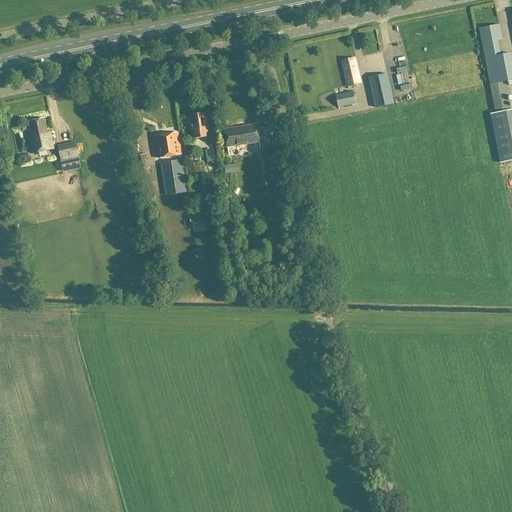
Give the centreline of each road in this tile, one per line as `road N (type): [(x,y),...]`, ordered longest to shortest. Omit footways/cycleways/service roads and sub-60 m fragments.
road 1 (unclassified): [(394,511),(329,317),(263,39)]
road 2 (primary): [(0,67),(322,0)]
road 3 (unclassified): [(0,94),(263,39)]
road 4 (unclassified): [(263,39),(456,0)]
road 5 (unclassified): [(0,39),(180,0)]
